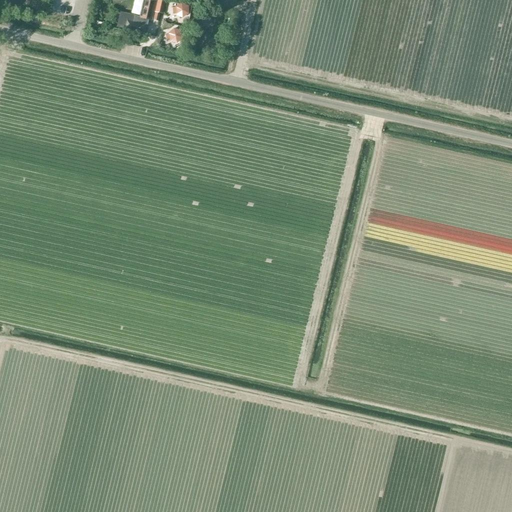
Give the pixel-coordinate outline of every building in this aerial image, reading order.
[(153,0),(142,0),(139,17),(151,20),(156,1),(153,0)] [(157,0),(155,11),(162,12),(164,5),(164,0),(157,0)] [(174,7),(175,14),(175,15),(182,18),(188,14),(188,6),(181,3),(174,7)] [(148,25),(134,22),(136,15),(120,12),(116,27),(124,29),(124,30),(145,35),(148,25)] [(106,27),(97,24),(95,30),(104,32),(106,27)] [(167,34),(169,41),(176,43),(182,38),(180,31),(173,29),(167,34)]
